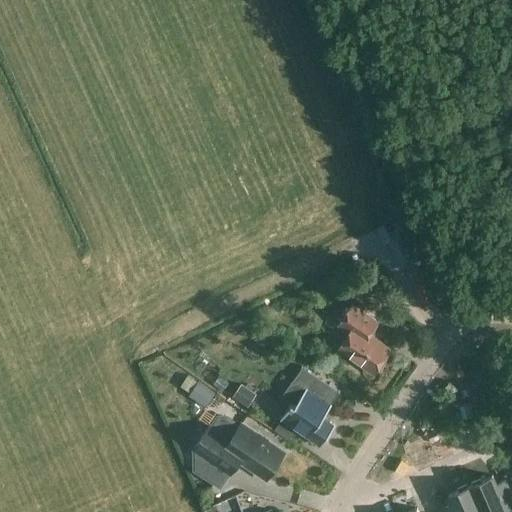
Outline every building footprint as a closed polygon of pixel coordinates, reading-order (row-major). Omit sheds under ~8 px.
[(374,374),(391,349),(370,334),(378,322),(352,304),(338,325),(349,333),(337,349),(374,374)] [(323,417),(331,405),(340,392),(302,366),(292,380),(305,389),(295,404),(291,402),(280,419),(321,446),(335,425),(323,417)] [(256,394),(241,383),(233,395),(248,406),(256,394)] [(213,412),(223,397),(209,388),(209,389),(203,385),(194,399),(213,412)] [(217,415),(210,426),(209,425),(194,449),(230,473),(239,460),(266,479),(284,452),(241,423),(240,424),(227,415),(217,415)] [(492,475),(470,485),(481,511),(497,511),(505,509),(506,511),(511,511),(511,491),(507,479),(496,484),(492,475)] [(481,511),(470,485),(448,494),(452,503),(441,508),(442,511),(481,511)]
